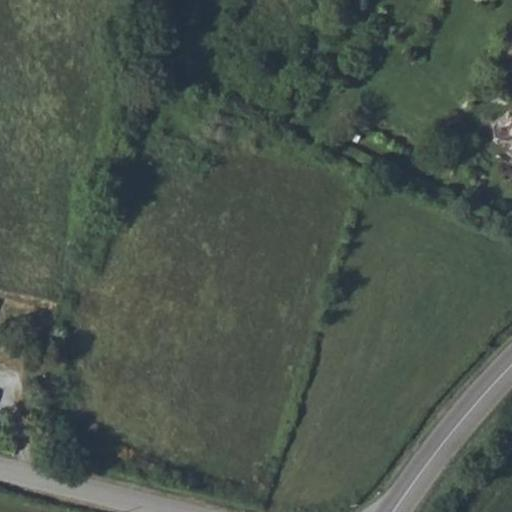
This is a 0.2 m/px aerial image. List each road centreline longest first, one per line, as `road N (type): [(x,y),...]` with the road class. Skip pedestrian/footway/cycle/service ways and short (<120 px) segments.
road 1 (tertiary): [(511,372),(427,465),(396,511)]
road 2 (tertiary): [(0,467),(173,511)]
